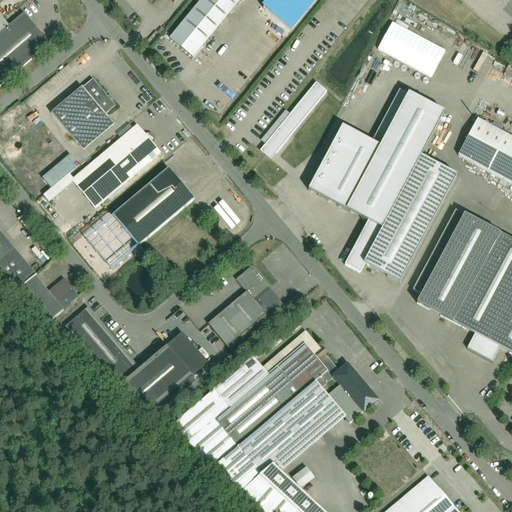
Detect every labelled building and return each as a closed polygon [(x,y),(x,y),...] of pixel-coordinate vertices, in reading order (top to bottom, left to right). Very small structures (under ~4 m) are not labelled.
[(200,0),(168,41),(193,61),(241,0),(200,0)] [(269,0),(262,9),(292,34),(319,0),(269,0)] [(25,18),(0,40),(0,86),(48,45),(25,18)] [(435,79),(449,51),(392,23),(378,50),(435,79)] [(314,80),(264,143),(267,145),(262,152),(273,161),(329,91),(314,80)] [(49,108),(74,141),(106,116),(102,110),(110,104),(102,93),(92,101),(79,84),(49,108)] [(455,178),(420,160),(446,113),(397,87),(369,140),(341,125),(308,190),(368,221),(343,267),(357,274),(363,263),(400,282),(455,178)] [(511,141),(478,123),(459,156),(504,181),(511,184),(511,141)] [(73,181),(95,208),(160,154),(137,127),(73,181)] [(86,240),(112,271),(194,200),(169,170),(86,240)] [(511,236),(470,213),(421,304),(474,332),(466,348),(491,361),(500,346),(511,352),(511,236)] [(49,292),(0,233),(0,282),(13,297),(21,290),(51,326),(81,301),(64,280),(49,292)] [(209,326),(227,350),(280,308),(251,271),(237,282),(247,295),(209,326)] [(87,307),(70,321),(142,410),(204,360),(180,330),(135,366),(87,307)] [(338,369),(320,349),(307,332),(262,368),(254,358),(173,424),(240,506),(277,476),(345,420),(351,427),(382,401),(348,361),(338,369)] [(247,511),(317,511),(277,476),(240,506),(247,511)] [(457,511),(427,476),(384,511),(457,511)]
